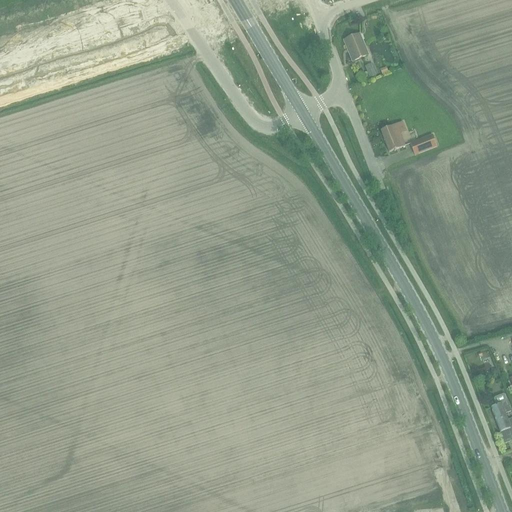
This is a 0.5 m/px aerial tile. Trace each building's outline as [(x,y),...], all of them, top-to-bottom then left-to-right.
[(360,35),(344,41),(353,62),(368,55),(360,35)] [(358,78),(366,76),(362,64),(354,67),(358,78)] [(376,76),(371,64),(366,66),(371,78),(376,76)] [(389,152),(405,146),(401,134),(406,132),(403,123),(381,131),(389,152)] [(415,155),(437,146),(433,135),(411,144),(415,155)] [(511,418),(508,421),(505,414),(511,412),(507,402),(506,403),(505,401),(506,399),(505,396),(503,395),(495,398),(494,400),(495,403),(497,404),(498,406),(491,408),(500,433),(509,430),(511,439),(511,418)]
